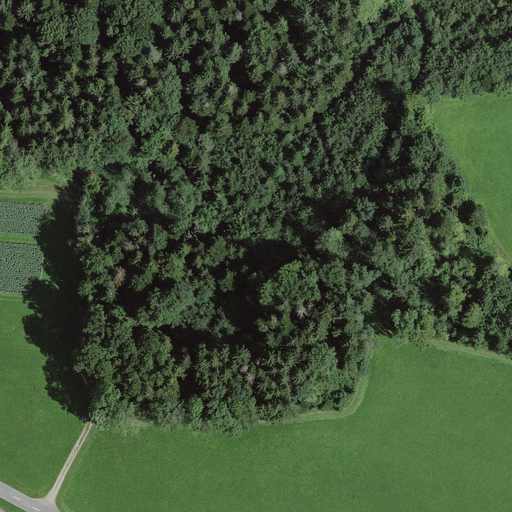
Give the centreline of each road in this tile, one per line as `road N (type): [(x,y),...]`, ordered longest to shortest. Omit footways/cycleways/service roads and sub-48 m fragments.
road 1 (track): [(43,510),(92,410),(75,317),(78,171)]
road 2 (track): [(410,0),(425,33),(424,65),(388,141)]
